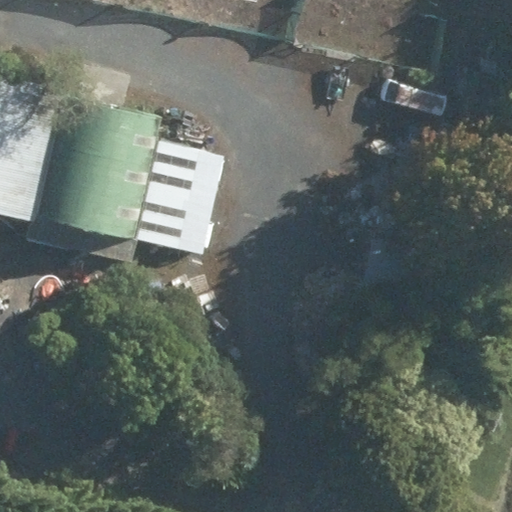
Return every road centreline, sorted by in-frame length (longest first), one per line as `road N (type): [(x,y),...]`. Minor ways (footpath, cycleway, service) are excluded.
road 1 (track): [(308,511),(312,402),(288,252),(240,143),(168,57),(0,17)]
road 2 (track): [(486,0),(461,100),(408,114),(168,57)]
